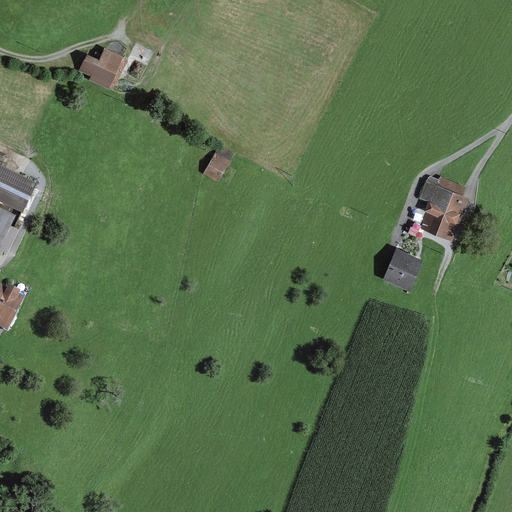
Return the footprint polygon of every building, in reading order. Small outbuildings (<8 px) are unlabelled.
[(108,51),(95,46),(87,64),(121,79),(133,50),(112,41),(108,51)] [(241,148),(224,139),(211,165),(229,174),(241,148)] [(0,253),(33,181),(0,166),(0,253)] [(480,188),(434,172),(428,190),(439,194),(430,221),(465,232),(480,188)] [(434,251),(404,239),(393,269),(423,281),(434,251)] [(22,300),(0,288),(0,325),(7,329),(22,300)]
